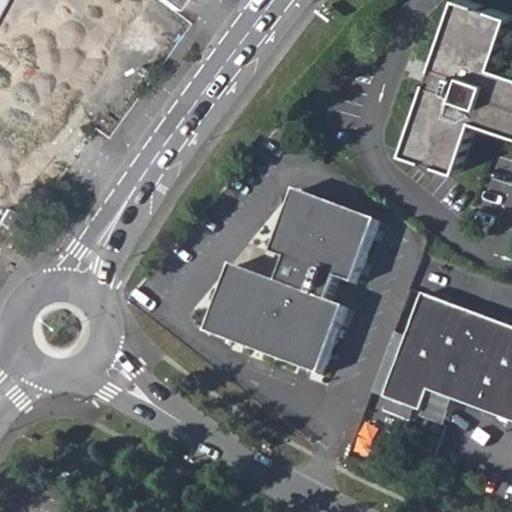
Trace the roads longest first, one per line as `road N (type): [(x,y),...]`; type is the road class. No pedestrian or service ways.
road 1 (tertiary): [(71,281),(284,0)]
road 2 (residential): [(97,362),(254,471),(330,511)]
road 3 (tertiary): [(71,281),(39,285),(17,308),(13,337),(29,365)]
